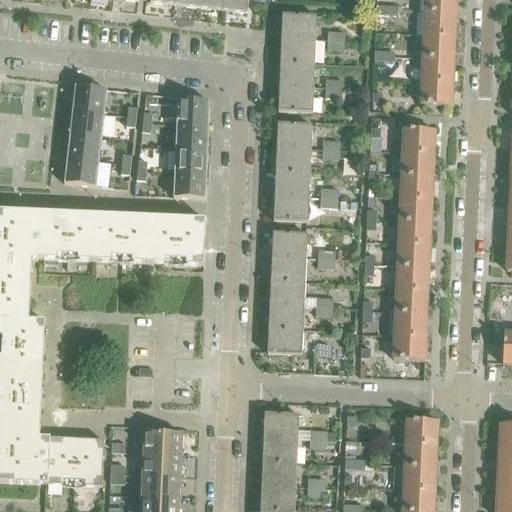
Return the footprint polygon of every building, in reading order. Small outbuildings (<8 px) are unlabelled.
[(198,0),(174,0),(173,8),(197,11),(198,0)] [(222,0),(198,0),(197,11),(221,13),(222,0)] [(247,0),(222,0),(221,13),(246,16),(247,0)] [(455,0),(424,0),(423,15),(455,16),(455,0)] [(375,18),(385,19),(385,10),(375,10),(375,18)] [(395,10),(385,10),(385,19),(395,19),(395,10)] [(455,16),(423,15),(422,38),(454,39),(455,16)] [(281,17),(280,42),(314,44),(316,19),(281,17)] [(344,35),(327,35),(326,44),(343,45),(344,35)] [(454,39),(422,38),(421,61),(453,62),(454,39)] [(314,44),(280,42),(279,67),(313,68),(314,44)] [(343,45),(326,44),(326,53),(343,54),(343,45)] [(373,64),(382,65),(383,55),(373,55),(373,64)] [(393,56),(383,55),(382,65),(393,65),(393,56)] [(453,62),(421,61),(420,84),(452,86),(453,62)] [(313,68),(279,67),(278,91),(312,92),(313,68)] [(325,83),(324,93),(341,93),(341,83),(325,83)] [(452,86),(420,84),(419,108),(451,109),(452,86)] [(103,118),(106,93),(74,90),(71,114),(103,118)] [(312,92),(278,91),(277,115),(311,116),(312,92)] [(341,93),(324,93),(324,103),(340,104),(341,93)] [(371,105),(381,106),(381,96),(371,96),(371,105)] [(207,130),(209,105),(176,103),(175,128),(207,130)] [(135,121),(136,112),(127,111),(126,120),(135,121)] [(101,142),(103,118),(71,114),(69,138),(101,142)] [(150,127),(152,118),(143,117),(142,126),(150,127)] [(134,131),(135,121),(126,120),(125,130),(134,131)] [(149,137),(150,127),(142,126),(141,136),(149,137)] [(277,127),(276,153),(310,154),(311,128),(277,127)] [(206,154),(207,130),(175,128),(174,152),(206,154)] [(379,131),(370,130),(369,141),(378,142),(379,131)] [(402,132),(401,155),(433,157),(434,134),(433,134),(420,133),(402,132)] [(98,166),(101,142),(69,138),(66,162),(98,166)] [(339,146),(322,146),(322,154),(339,155),(339,146)] [(205,178),(206,154),(174,152),(173,176),(205,178)] [(310,154),(276,153),(274,176),(309,178),(310,154)] [(339,155),(322,154),(322,163),(338,164),(339,155)] [(433,157),(401,155),(400,179),(432,180),(433,157)] [(129,169),(131,160),(122,159),(121,168),(129,169)] [(95,190),(98,166),(66,162),(63,187),(95,190)] [(145,175),(146,166),(137,165),(136,174),(145,175)] [(128,179),(129,169),(121,168),(120,178),(128,179)] [(369,168),(368,177),(377,177),(377,168),(369,168)] [(144,185),(145,175),(136,174),(135,184),(144,185)] [(204,202),(205,178),(173,176),(172,201),(204,202)] [(309,178),(274,176),(273,200),(308,202),(309,178)] [(377,177),(368,177),(368,188),(377,188),(377,177)] [(432,180),(400,179),(399,201),(431,203),(432,180)] [(320,193),(320,202),(337,203),(337,193),(320,193)] [(308,202),(273,200),(272,224),(306,225),(308,202)] [(431,203),(399,201),(398,225),(430,227),(431,203)] [(337,203),(320,202),(319,211),(336,212),(337,203)] [(41,215),(0,213),(0,268),(30,270),(31,261),(39,262),(41,215)] [(366,214),(366,224),(375,224),(375,215),(366,214)] [(96,218),(41,215),(39,262),(57,263),(57,258),(77,259),(77,263),(94,264),(96,218)] [(150,220),(96,218),(94,264),(111,265),(111,260),(131,261),(131,266),(148,267),(150,220)] [(205,222),(150,220),(148,267),(165,267),(165,263),(185,263),(185,268),(203,269),(205,222)] [(375,224),(366,224),(365,234),(375,234),(375,224)] [(430,227),(398,225),(397,248),(429,250),(430,227)] [(272,236),(271,261),(305,263),(306,237),(272,236)] [(429,250),(397,248),(396,271),(428,272),(429,250)] [(318,254),(318,263),(334,264),(335,255),(318,254)] [(364,260),(364,269),(373,270),(373,260),(364,260)] [(305,263),(271,261),(270,286),(304,287),(305,263)] [(334,264),(318,263),(317,273),(334,274),(334,264)] [(30,270),(0,268),(0,322),(28,323),(30,270)] [(373,270),(364,269),(363,279),(372,280),(373,270)] [(428,272),(396,271),(395,294),(427,295),(428,272)] [(303,301),(304,287),(270,286),(269,309),(303,311),(316,311),(316,302),(303,301)] [(427,295),(395,294),(394,316),(426,317),(427,295)] [(332,312),(332,303),(316,302),(316,311),(332,312)] [(362,305),(362,315),(371,315),(371,306),(362,305)] [(303,311),(269,309),(268,333),(302,334),(303,311)] [(332,312),(316,311),(315,320),(332,321),(332,312)] [(371,315),(362,315),(362,325),(370,325),(371,315)] [(426,317),(394,316),(393,339),(425,341),(426,317)] [(0,322),(0,339),(2,340),(1,360),(0,359),(0,376),(42,378),(44,324),(28,323),(0,322)] [(301,359),(302,334),(268,333),(267,357),(266,364),(290,365),(290,358),(301,359)] [(501,368),(511,367),(511,336),(503,336),(501,368)] [(425,341),(393,339),(392,362),(424,364),(425,341)] [(330,351),(314,350),(314,359),(330,360),(330,351)] [(369,352),(360,352),(360,361),(369,362),(369,352)] [(42,378),(0,376),(0,431),(39,433),(42,378)] [(297,433),(298,418),(263,417),(262,441),(296,443),(309,443),(309,434),(297,433)] [(345,421),(345,431),(355,431),(355,421),(345,421)] [(406,423),(404,447),(436,449),(437,425),(406,423)] [(511,427),(499,427),(498,451),(511,451),(511,427)] [(39,433),(0,431),(0,485),(45,488),(47,441),(39,441),(39,433)] [(309,434),(309,443),(325,444),(325,435),(309,434)] [(143,435),(142,457),(180,459),(181,437),(143,435)] [(103,443),(47,441),(45,488),(63,488),(64,484),(83,484),(83,489),(101,490),(103,443)] [(296,443),(262,441),(261,465),(295,467),(296,443)] [(325,444),(309,443),(308,452),(325,453),(325,444)] [(344,445),(344,463),(353,463),(354,445),(344,445)] [(125,447),(111,446),(111,456),(124,457),(125,447)] [(436,449),(404,447),(403,470),(435,472),(436,449)] [(511,451),(498,451),(497,474),(511,474),(511,451)] [(180,459),(142,457),(141,479),(179,481),(180,459)] [(344,463),(343,472),(353,472),(353,463),(344,463)] [(364,464),(353,463),(353,472),(363,473),(364,464)] [(295,467),(261,465),(260,489),(294,491),(295,467)] [(124,469),(110,468),(110,478),(123,478),(124,469)] [(434,495),(435,472),(403,470),(395,470),(394,493),(402,494),(434,495)] [(511,474),(497,474),(496,497),(511,497),(511,474)] [(123,478),(110,478),(109,487),(123,487),(123,478)] [(179,481),(141,479),(140,500),(179,502),(179,481)] [(307,482),(307,491),(323,492),(323,483),(307,482)] [(293,511),(294,491),(260,489),(259,511),(293,511)] [(323,492),(307,491),(306,500),(322,501),(323,492)] [(433,511),(434,495),(402,494),(401,511),(433,511)] [(511,511),(511,497),(496,497),(495,511),(511,511)] [(178,511),(179,502),(140,500),(139,511),(178,511)]
